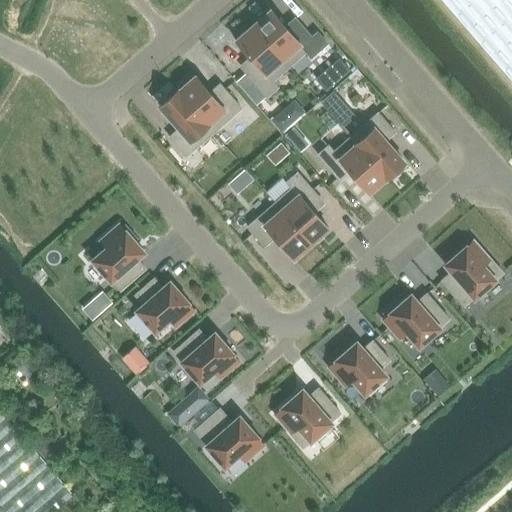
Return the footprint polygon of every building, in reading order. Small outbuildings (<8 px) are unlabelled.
[(511,0),(439,0),(511,84),(511,0)] [(269,13),(267,10),(253,22),(256,25),(254,26),(289,66),(305,52),(311,58),(321,48),(299,23),(290,32),(271,11),(269,13)] [(236,42),(254,63),(245,71),(253,81),(266,96),(277,87),(272,81),(289,66),(254,26),(236,42)] [(339,59),(327,69),(338,81),(350,71),(339,59)] [(178,87),(181,90),(179,92),(178,91),(177,91),(213,132),(241,108),(224,89),(214,98),(196,77),(194,78),(192,75),(178,87)] [(160,107),(179,129),(169,137),(186,156),(213,132),(177,91),(160,107)] [(333,92),(320,103),(343,128),(355,118),(333,92)] [(304,113),(293,101),(270,122),(281,134),(304,113)] [(378,113),(349,138),(384,178),(385,179),(404,163),(385,141),(394,132),(378,113)] [(284,136),(292,144),(301,137),(293,128),(284,136)] [(333,152),(328,146),(318,155),(339,180),(349,172),(367,193),(384,178),(349,138),(333,152)] [(291,188),(275,203),(310,243),(328,227),(309,206),(319,198),(297,173),(286,182),(291,188)] [(275,203),(248,227),(264,246),(274,237),(292,258),(310,243),(275,203)] [(122,228),(119,224),(100,241),(106,248),(92,260),(111,281),(112,280),(120,290),(145,268),(137,259),(144,252),(133,241),(136,238),(125,225),(122,228)] [(502,273),(473,240),(470,243),(467,240),(454,252),(456,255),(445,265),(451,272),(441,280),(463,305),(473,297),(474,298),(502,273)] [(168,320),(175,327),(194,310),(170,282),(162,288),(154,278),(135,295),(143,305),(136,311),(155,332),(168,320)] [(101,291),(95,296),(105,307),(111,302),(101,291)] [(386,316),(382,320),(399,339),(406,333),(413,340),(418,346),(440,328),(439,327),(448,319),(426,294),(417,302),(411,295),(399,305),(396,302),(384,313),(386,316)] [(199,383),(213,371),(219,378),(239,361),(214,333),(207,339),(199,330),(174,351),(182,361),(181,362),(199,383)] [(364,394),(385,375),(379,368),(389,360),(372,341),(363,349),(356,342),(328,367),(345,386),(352,380),(364,394)] [(139,351),(126,363),(135,373),(148,362),(139,351)] [(433,370),(424,378),(434,391),(444,382),(433,370)] [(302,390),(274,414),(303,448),(310,441),(331,423),(330,422),(340,413),(339,413),(318,388),(308,397),(302,390)] [(47,511),(73,490),(0,409),(0,500),(10,511),(47,511)] [(245,462),(264,445),(239,417),(232,423),(220,409),(194,431),(207,445),(206,446),(224,467),(238,455),(245,462)] [(45,431),(32,442),(43,456),(56,445),(45,431)]
